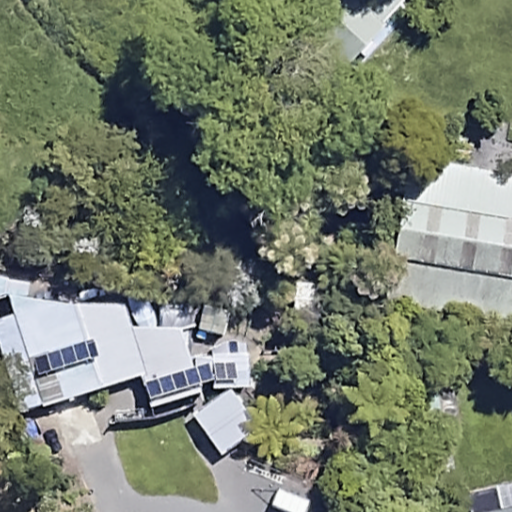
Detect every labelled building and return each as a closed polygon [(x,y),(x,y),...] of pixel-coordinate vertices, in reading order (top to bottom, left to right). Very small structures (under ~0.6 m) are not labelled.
[(433,15),(420,0),(312,0),(299,11),(358,79),(433,15)] [(511,175),(436,164),(414,300),(511,315),(511,175)] [(18,302),(65,439),(182,399),(135,262),(18,302)] [(461,383),(415,385),(417,433),(463,431),(461,383)] [(511,511),(511,484),(471,496),(474,511),(511,511)]
